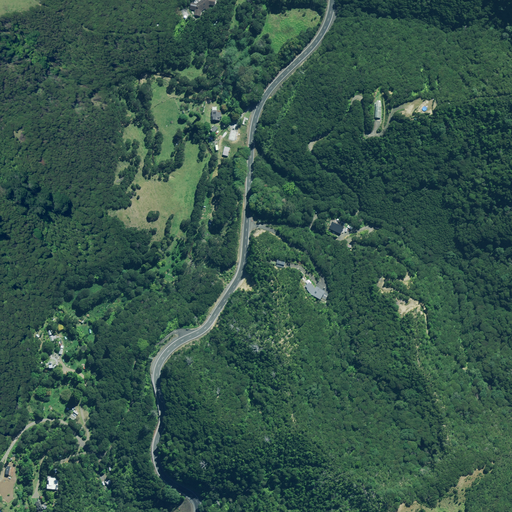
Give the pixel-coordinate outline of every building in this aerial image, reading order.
[(206,9),(207,11),(211,8),(210,7),(211,6),(216,7),(217,1),(214,0),(202,0),(197,4),(192,3),(190,9),(195,10),(194,16),(201,17),(202,12),(206,9)] [(217,110),(218,108),(213,107),(212,117),(214,117),(214,121),(220,121),(221,117),(222,111),(217,110)] [(344,227),(333,222),(330,229),(341,234),(344,227)] [(316,290),(310,283),(306,286),(308,289),(307,289),(312,295),(322,301),(323,298),(326,292),(318,287),(316,290)] [(50,336),(48,336),(49,342),(57,340),(56,335),(53,336),(53,334),(52,334),(51,331),(49,332),(50,336)] [(53,357),(52,357),(52,359),(51,359),(50,359),(50,360),(49,360),(49,361),(48,361),(48,362),(48,363),(48,364),(47,364),(46,365),(46,366),(47,366),(47,367),(48,368),(49,368),(50,368),(50,369),(52,370),(53,370),(54,369),(55,369),(56,368),(57,368),(57,367),(58,366),(58,365),(58,364),(58,363),(58,361),(58,360),(57,359),(56,359),(55,358),(54,357),(53,357)] [(109,478),(105,482),(110,486),(113,482),(109,478)] [(56,480),(56,479),(50,479),(50,486),(48,486),(48,490),(58,490),(58,480),(56,480)]
